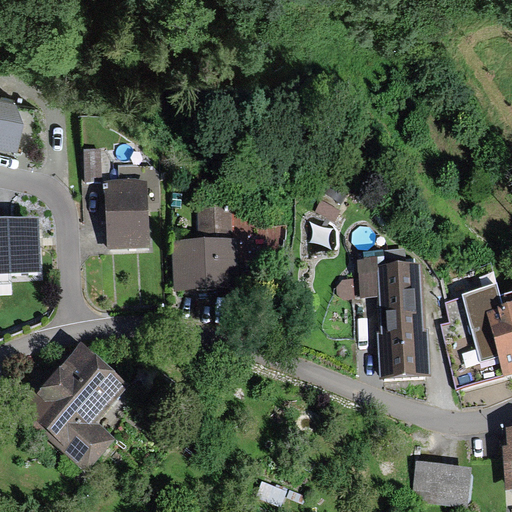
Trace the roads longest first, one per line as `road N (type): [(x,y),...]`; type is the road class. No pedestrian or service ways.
road 1 (residential): [(511,412),(470,422),(426,417),(194,333),(74,333)]
road 2 (residential): [(74,333),(60,200),(47,187),(0,176)]
